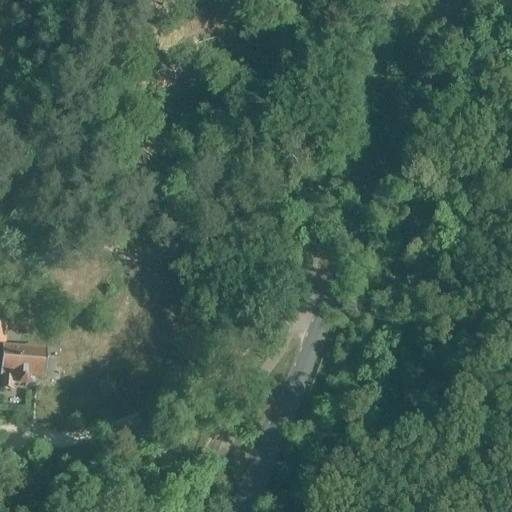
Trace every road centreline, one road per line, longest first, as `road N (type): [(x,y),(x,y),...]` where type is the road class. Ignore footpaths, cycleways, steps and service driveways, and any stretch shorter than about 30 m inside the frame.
road 1 (unknown): [(185,511),(404,0)]
road 2 (tertiary): [(239,511),(450,0)]
